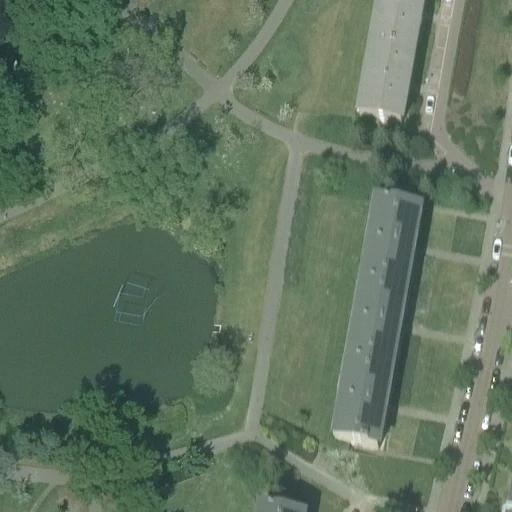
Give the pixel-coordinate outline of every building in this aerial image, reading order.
[(381,0),(373,46),(414,54),(423,0),(381,0)] [(414,54),(373,46),(360,120),(401,127),(414,54)] [(378,204),(364,284),(407,291),(421,211),(378,204)] [(364,284),(350,364),(392,372),(407,291),(364,284)] [(392,372),(350,364),(336,442),(363,447),(363,449),(378,452),(392,372)]
